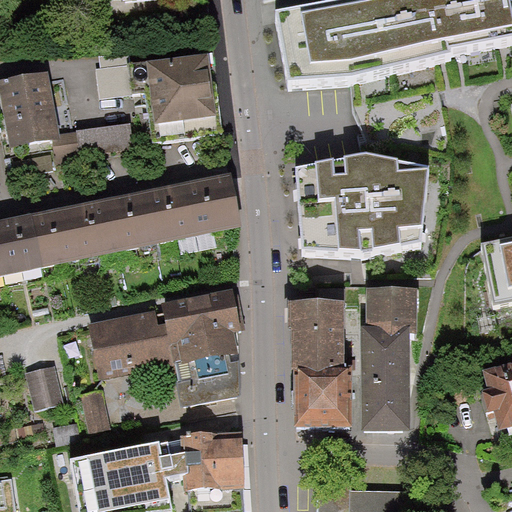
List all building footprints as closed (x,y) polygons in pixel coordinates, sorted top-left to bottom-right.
[(511,0),(365,0),(337,5),(276,16),(290,86),(350,81),(452,58),(450,53),(511,40),(511,41),(511,0)] [(208,54),(129,65),(133,96),(145,94),(153,145),(220,135),(208,54)] [(100,101),(133,96),(129,65),(96,70),(100,101)] [(49,75),(0,83),(0,91),(10,152),(15,151),(16,156),(53,150),(56,164),(81,160),(76,132),(59,134),(49,75)] [(129,124),(76,132),(81,160),(134,153),(129,124)] [(54,172),(51,156),(13,163),(16,179),(54,172)] [(366,160),(296,172),(300,219),(304,253),(363,259),(421,247),(429,171),(366,160)] [(33,217),(44,270),(242,229),(231,176),(33,217)] [(0,279),(44,270),(33,217),(0,223),(0,279)] [(511,239),(484,246),(495,306),(511,302),(511,239)] [(318,290),(318,306),(290,307),(292,374),(296,375),(347,374),(344,289),(318,290)] [(363,435),(411,434),(410,338),(418,338),(417,293),(366,293),(366,331),(361,332),(363,435)] [(97,384),(166,370),(177,414),(238,405),(233,357),(221,299),(85,326),(97,384)] [(511,366),(483,374),(488,394),(481,396),(488,422),(496,420),(500,435),(511,431),(511,366)] [(53,372),(23,379),(32,415),(62,408),(53,372)] [(347,374),(296,375),(296,432),(352,432),(352,374),(347,374)] [(104,391),(84,395),(91,434),(112,430),(104,391)] [(182,472),(195,471),(196,493),(185,494),(185,511),(240,511),(238,441),(194,442),(195,456),(166,458),(163,445),(64,464),(74,511),(165,511),(160,484),(183,479),(182,472)] [(308,485),(307,511),(350,511),(351,485),(308,485)]
